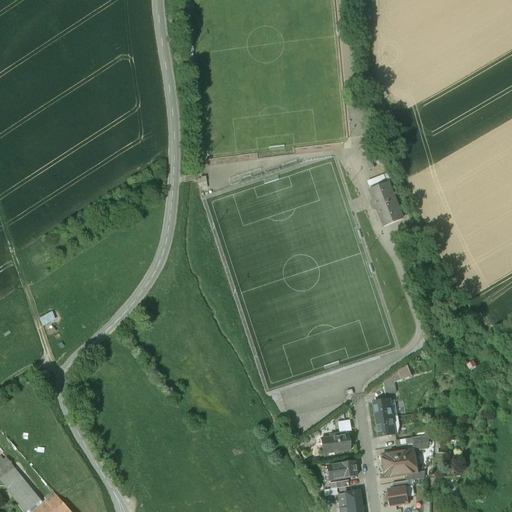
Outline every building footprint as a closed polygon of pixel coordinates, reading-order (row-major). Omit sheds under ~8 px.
[(362,105),(358,106),(359,117),(353,117),(354,133),(365,132),(362,105)] [(388,185),(370,192),(384,227),(402,219),(388,185)] [(50,311),(38,317),(42,326),(54,319),(50,311)] [(467,372),(474,368),(470,361),(463,365),(467,372)] [(404,369),(395,376),(399,382),(409,376),(404,369)] [(383,384),(384,395),(397,394),(395,376),(383,384)] [(389,401),(374,403),(377,420),(392,418),(389,401)] [(392,418),(377,420),(379,437),(395,435),(392,418)] [(330,421),(320,429),(323,433),(324,434),(334,427),(330,421)] [(323,433),(320,429),(312,434),(315,439),(323,433)] [(344,433),(331,435),(331,438),(328,438),(331,453),(350,450),(349,446),(351,446),(350,439),(348,440),(348,435),(345,436),(344,433)] [(413,439),(414,445),(429,443),(430,436),(413,439)] [(328,438),(320,440),(322,455),(331,453),(328,438)] [(429,443),(414,445),(415,452),(428,450),(429,443)] [(408,452),(382,456),(383,456),(384,456),(385,466),(384,466),(386,479),(405,476),(405,475),(404,468),(410,467),(408,452)] [(3,460),(0,462),(0,481),(24,511),(31,511),(42,503),(40,501),(4,459),(3,460)] [(353,462),(327,466),(329,481),(356,477),(353,462)] [(424,472),(405,475),(405,476),(406,476),(406,482),(424,479),(424,474),(424,472)] [(329,484),(330,490),(348,487),(347,481),(329,484)] [(405,488),(387,491),(390,507),(408,504),(405,488)] [(362,511),(359,491),(344,494),(344,495),(346,511),(362,511)] [(69,511),(52,492),(40,501),(42,503),(31,511),(69,511)] [(338,511),(346,511),(344,495),(336,496),(338,511)] [(423,508),(422,511),(429,511),(430,502),(423,501),(423,508)]
